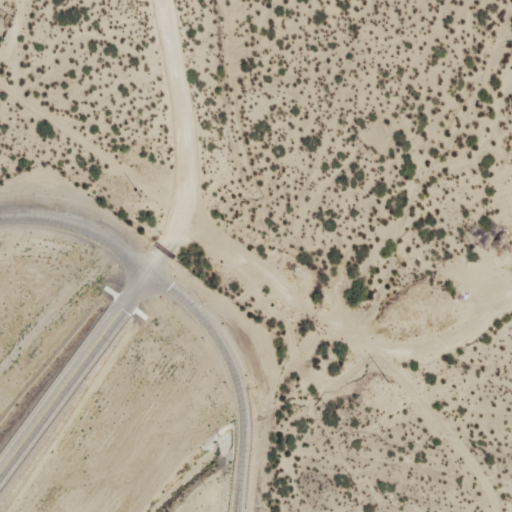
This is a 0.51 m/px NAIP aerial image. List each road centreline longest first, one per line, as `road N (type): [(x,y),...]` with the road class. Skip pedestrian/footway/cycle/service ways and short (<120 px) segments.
road 1 (track): [(147,272),(186,167),(181,0)]
road 2 (motorway): [(233,511),(235,383),(197,318),(147,272)]
road 3 (secondary): [(0,472),(147,272)]
road 4 (motorway): [(147,272),(73,230),(0,222)]
